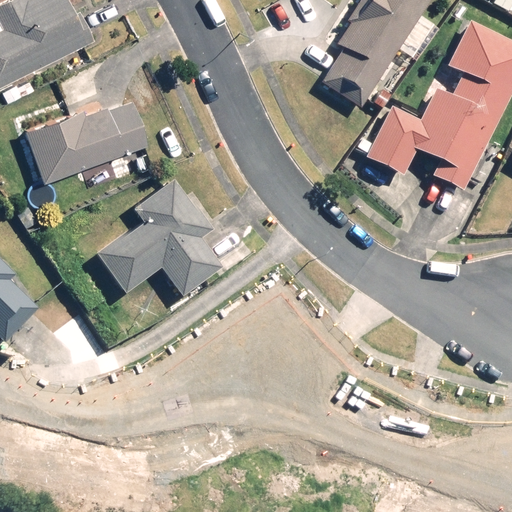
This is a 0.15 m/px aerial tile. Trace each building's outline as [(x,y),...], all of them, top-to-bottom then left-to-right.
[(0,0),(0,81),(17,73),(88,39),(75,14),(67,18),(58,0),(0,0)] [(356,0),(344,21),(353,27),(317,83),(358,109),(394,53),(404,60),(426,27),(415,20),(428,0),(356,0)] [(511,0),(481,0),(503,12),(510,0),(511,0)] [(412,121),(388,109),(362,163),(396,179),(409,152),(431,163),(423,178),(459,196),(511,86),(511,45),(461,21),(412,121)] [(22,77),(0,88),(0,98),(3,105),(29,92),(22,77)] [(128,100),(19,132),(34,181),(142,149),(128,100)] [(196,241),(206,234),(170,178),(129,205),(140,221),(89,254),(115,293),(154,268),(169,290),(174,298),(216,271),(196,241)] [(0,342),(34,310),(5,280),(10,276),(0,265),(0,342)] [(272,353),(240,306),(183,345),(241,430),(321,376),(295,337),(272,353)] [(396,422),(343,405),(336,430),(315,423),(301,471),(382,496),(397,448),(389,446),(396,422)] [(62,465),(95,472),(90,494),(145,506),(150,484),(160,436),(72,417),(62,465)] [(511,511),(511,443),(444,427),(427,498),(435,500),(453,504),(451,511),(511,511)] [(60,448),(20,438),(8,490),(48,500),(60,448)] [(72,511),(75,492),(53,488),(49,507),(72,511)]
